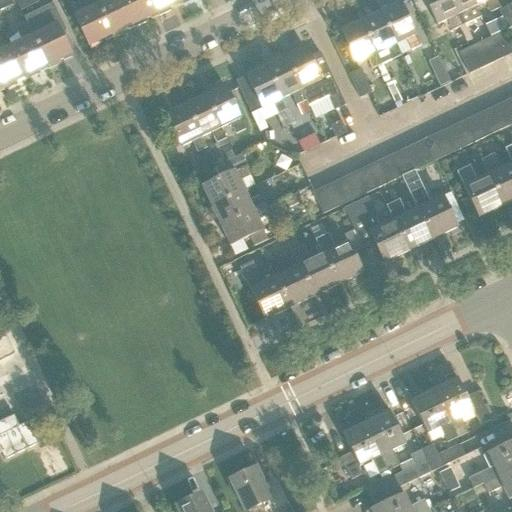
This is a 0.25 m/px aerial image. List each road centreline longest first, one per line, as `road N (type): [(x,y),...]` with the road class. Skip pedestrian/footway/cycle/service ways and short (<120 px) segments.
road 1 (unclassified): [(52,511),(499,299)]
road 2 (unclassified): [(0,131),(278,0)]
